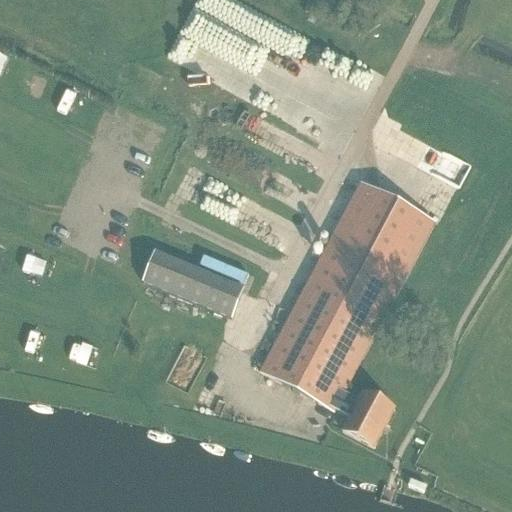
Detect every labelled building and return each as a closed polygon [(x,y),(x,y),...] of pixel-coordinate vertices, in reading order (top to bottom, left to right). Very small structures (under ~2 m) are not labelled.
[(152,178),(155,166),(138,162),(135,174),(152,178)] [(415,162),(409,173),(428,182),(433,171),(415,162)] [(190,179),(179,199),(197,209),(210,184),(192,174),(189,179),(190,179)] [(433,224),(359,185),(259,373),(333,412),(335,410),(349,418),(341,431),(373,448),(394,409),(362,392),(358,400),(343,392),(433,224)] [(245,240),(263,243),(266,224),(248,221),(245,240)] [(142,284),(230,319),(242,289),(154,254),(142,284)] [(53,338),(42,338),(41,359),(52,360),(53,338)] [(183,351),(169,385),(190,393),(204,360),(183,351)]
